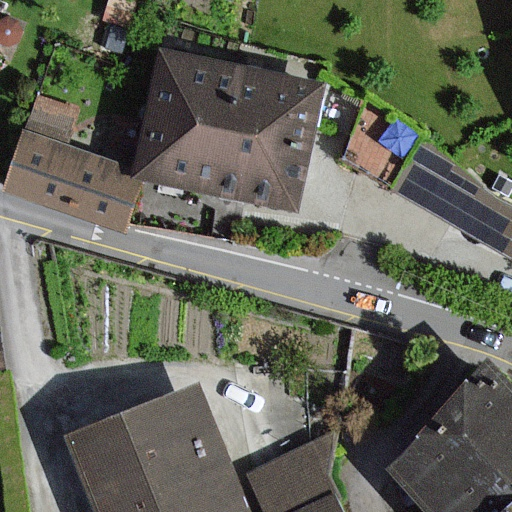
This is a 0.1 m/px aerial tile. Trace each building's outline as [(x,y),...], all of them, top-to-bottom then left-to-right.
[(140,170),(295,203),(319,89),(165,56),(140,170)] [(29,136),(11,187),(120,225),(138,175),(29,136)] [(511,201),(424,153),(404,190),(511,248),(511,201)] [(511,393),(488,368),(394,466),(433,511),(498,511),(511,499),(511,393)] [(71,438),(101,511),(238,511),(192,388),(71,438)] [(336,511),(328,494),(295,511),(336,511)] [(511,511),(511,499),(498,511),(511,511)]
